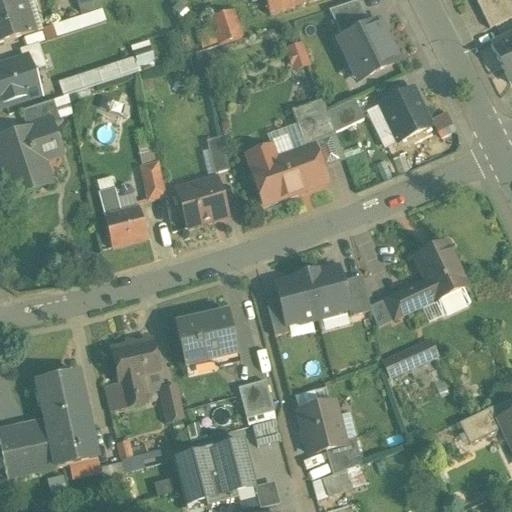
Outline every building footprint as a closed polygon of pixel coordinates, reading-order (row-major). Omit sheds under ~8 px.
[(0,0),(0,46),(40,34),(29,0),(0,0)] [(318,0),(271,0),(275,12),(318,0)] [(385,21),(375,25),(363,5),(333,14),(347,38),(341,41),(361,85),(405,66),(385,21)] [(511,92),(511,39),(489,51),(510,93),(511,92)] [(26,53),(0,61),(0,108),(40,95),(26,53)] [(435,131),(417,93),(383,109),(401,147),(435,131)] [(338,140),(326,104),(297,114),(308,150),(338,140)] [(60,125),(0,142),(0,155),(14,202),(57,189),(49,164),(70,157),(60,125)] [(224,141),(211,144),(219,176),(232,173),(224,141)] [(266,207),(330,186),(319,151),(281,163),(276,147),(250,155),(266,207)] [(170,199),(162,165),(142,170),(150,204),(170,199)] [(219,182),(180,193),(192,234),(231,223),(219,182)] [(152,243),(142,207),(126,211),(120,192),(102,198),(118,253),(152,243)] [(479,291),(457,242),(415,261),(425,283),(387,300),(400,327),(479,291)] [(352,314),(355,326),(373,321),(363,282),(346,286),(343,275),(310,284),(320,322),(352,314)] [(280,291),(283,303),(269,307),(278,340),(293,336),(292,330),(320,322),(310,284),(280,291)] [(234,315),(179,328),(188,367),(244,353),(234,315)] [(150,406),(141,375),(166,368),(159,342),(113,356),(121,381),(130,412),(150,406)] [(441,364),(433,345),(388,364),(396,383),(441,364)] [(49,425),(2,435),(12,481),(107,461),(88,375),(40,385),(49,425)] [(270,384),(243,392),(251,421),(278,414),(270,384)] [(171,427),(187,422),(178,389),(162,393),(171,427)] [(344,402),(300,414),(312,459),(328,454),(356,447),(354,438),(344,402)] [(511,434),(504,420),(498,409),(462,426),(474,452),(511,434)] [(356,447),(328,454),(333,478),(367,467),(359,437),(354,438),(356,447)] [(243,444),(214,451),(214,449),(201,453),(202,454),(174,462),(186,507),(204,502),(206,510),(235,503),(238,502),(236,494),(254,489),(243,444)]
